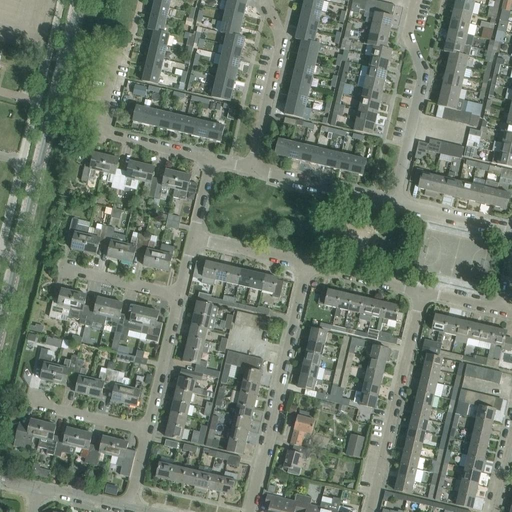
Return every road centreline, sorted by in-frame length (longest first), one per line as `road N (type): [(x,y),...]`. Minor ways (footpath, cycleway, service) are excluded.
road 1 (tertiary): [(19,251),(79,0)]
road 2 (residential): [(3,248),(62,0)]
road 3 (residential): [(249,511),(306,265)]
road 4 (residential): [(370,511),(421,292)]
road 5 (residential): [(392,201),(423,74),(406,36),(415,0)]
road 6 (residential): [(210,159),(97,133),(117,48)]
road 7 (residential): [(252,168),(281,38),(266,0)]
road 8 (residential): [(392,201),(252,168)]
road 9 (residential): [(146,431),(178,296)]
road 10 (residential): [(146,431),(23,400)]
road 11 (residential): [(178,296),(55,266)]
road 12 (residential): [(511,230),(392,201)]
